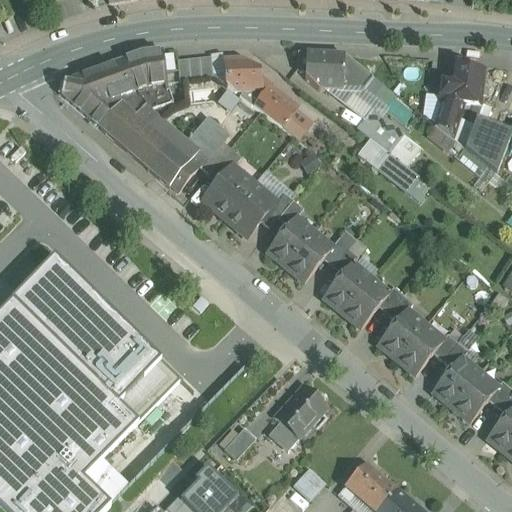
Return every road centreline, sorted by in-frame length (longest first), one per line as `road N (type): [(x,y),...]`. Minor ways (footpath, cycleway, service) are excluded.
road 1 (tertiary): [(2,78),(174,232),(511,505)]
road 2 (secondary): [(2,78),(106,41),(159,32),(511,40)]
